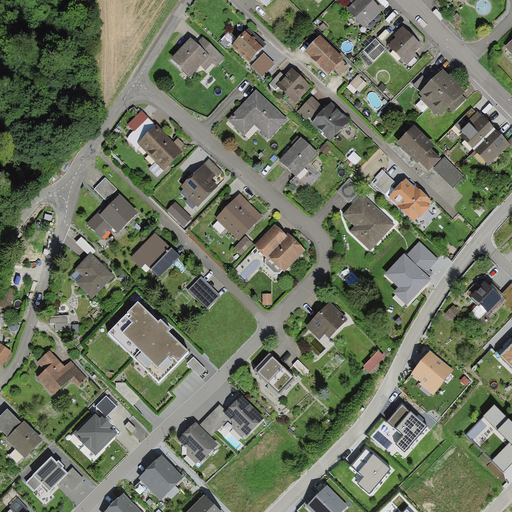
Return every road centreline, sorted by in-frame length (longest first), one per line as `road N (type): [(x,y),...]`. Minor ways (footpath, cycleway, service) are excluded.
road 1 (residential): [(283,503),(352,437),(451,274),(511,204)]
road 2 (residential): [(269,325),(318,273),(318,238),(153,95),(131,86)]
road 3 (residential): [(450,210),(231,0)]
road 4 (residential): [(269,325),(79,511)]
road 5 (residential): [(0,382),(20,353),(63,218),(63,177)]
road 6 (residential): [(161,219),(269,325)]
